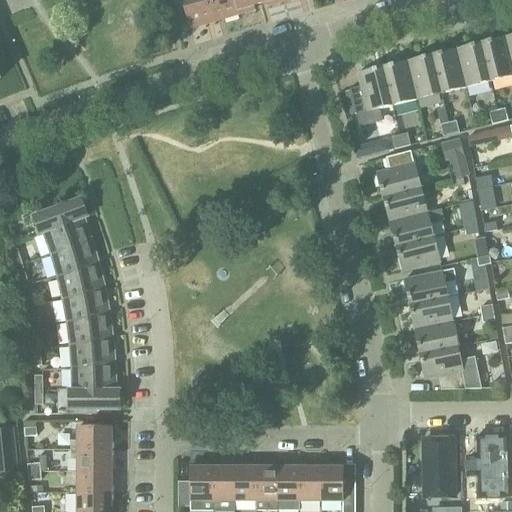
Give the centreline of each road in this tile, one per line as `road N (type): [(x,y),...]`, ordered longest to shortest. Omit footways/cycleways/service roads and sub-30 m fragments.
road 1 (residential): [(384,414),(295,44)]
road 2 (residential): [(0,142),(295,44)]
road 3 (residential): [(163,441),(384,441)]
road 4 (residential): [(163,441),(160,336),(144,246)]
road 5 (residential): [(295,44),(464,0)]
road 6 (residential): [(384,414),(511,412)]
